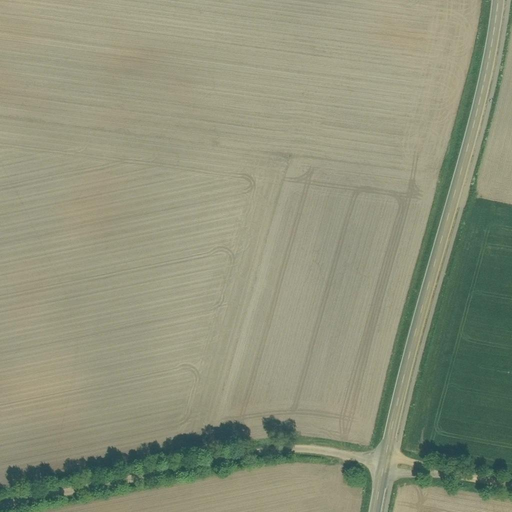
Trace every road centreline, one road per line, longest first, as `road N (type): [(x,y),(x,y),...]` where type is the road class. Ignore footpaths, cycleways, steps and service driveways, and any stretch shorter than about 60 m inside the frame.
road 1 (secondary): [(499,0),(481,103),(386,461)]
road 2 (unclassified): [(0,498),(264,445),(386,461)]
road 3 (unclassified): [(386,461),(511,484)]
